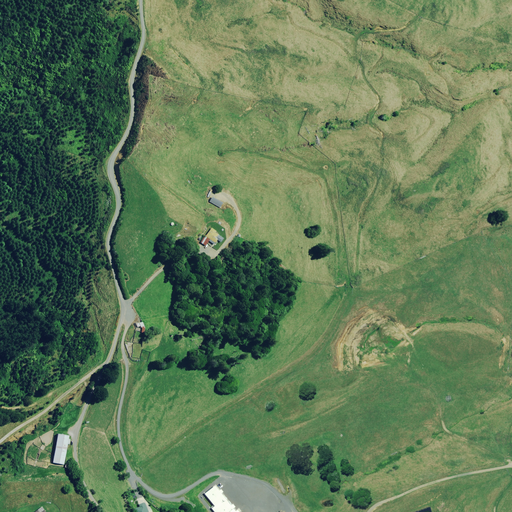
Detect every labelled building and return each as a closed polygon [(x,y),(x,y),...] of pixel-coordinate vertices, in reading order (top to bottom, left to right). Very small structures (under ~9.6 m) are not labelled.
[(222,203),(211,198),(209,202),(220,208),(222,203)] [(215,231),(211,228),(204,237),(200,242),(205,246),(208,241),(213,245),(216,240),(220,242),(223,238),(214,232),(215,231)] [(50,461),(63,463),(67,431),(54,430),(50,461)] [(260,492),(249,489),(247,496),(244,509),(253,511),(254,510),(255,510),(260,492)] [(223,511),(220,510),(226,501),(221,498),(212,511),(214,511),(223,511)] [(146,511),(143,503),(138,505),(139,507),(134,509),(135,511),(146,511)]
